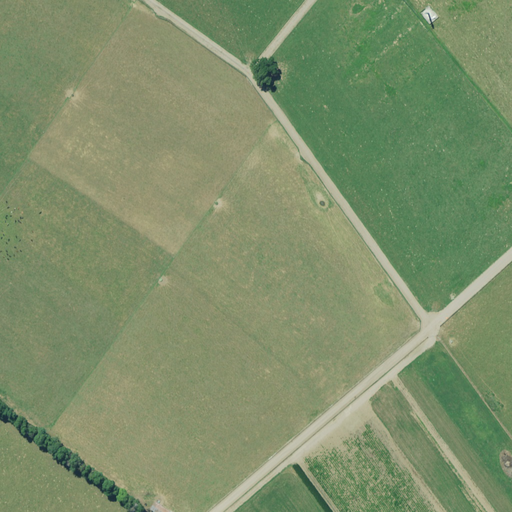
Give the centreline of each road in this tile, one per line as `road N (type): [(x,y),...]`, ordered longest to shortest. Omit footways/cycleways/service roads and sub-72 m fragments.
road 1 (track): [(214,511),(426,326),(250,68),(152,0)]
road 2 (track): [(231,511),(433,340),(439,318),(511,252)]
road 3 (track): [(432,326),(414,325),(196,511)]
road 4 (track): [(182,511),(153,495),(131,495),(0,397)]
road 5 (track): [(414,325),(324,193)]
